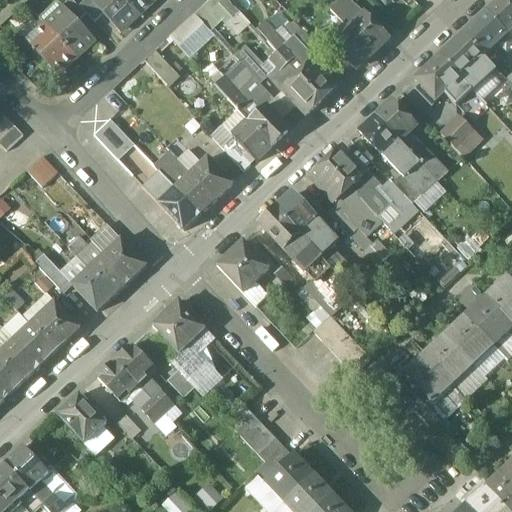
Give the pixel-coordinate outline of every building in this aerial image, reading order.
[(138,17),(122,0),(93,0),(90,3),(103,17),(120,34),(138,17)] [(122,0),(138,17),(155,0),(122,0)] [(388,41),(356,7),(355,8),(353,6),(347,0),(344,0),(330,13),(342,25),(372,57),(388,41)] [(511,0),(502,0),(487,15),(507,36),(511,31),(511,0)] [(79,9),(71,1),(63,9),(65,11),(78,24),(86,17),(79,9)] [(90,3),(88,1),(79,9),(86,17),(94,25),(103,17),(90,3)] [(78,24),(65,11),(47,29),(76,60),(95,42),(78,24)] [(487,15),(463,37),(483,59),(507,36),(487,15)] [(195,16),(170,39),(188,58),(213,36),(195,16)] [(266,24),(257,31),(267,42),(275,34),(266,24)] [(372,57),(342,25),(328,38),(335,45),(332,47),(334,49),(330,53),(341,64),(340,64),(345,69),(349,65),(356,72),(372,57)] [(307,39),(295,26),(287,33),(294,40),(299,46),(307,39)] [(76,60),(47,29),(28,46),(58,77),(76,60)] [(278,55),(323,103),(339,88),(299,46),(294,40),(287,47),(275,34),(267,42),(266,43),(278,55)] [(440,59),(472,93),(495,72),(483,59),(463,37),(440,59)] [(169,88),(180,78),(157,51),(145,61),(169,88)] [(261,69),(246,53),(238,61),(253,77),(261,69)] [(323,103),(278,55),(269,64),(280,76),(276,79),(286,90),(283,93),(306,118),(323,103)] [(472,93),(440,59),(415,82),(420,88),(417,91),(432,108),(444,96),(456,108),(472,93)] [(239,65),(224,79),(237,93),(242,89),(253,79),(239,65)] [(237,93),(224,79),(215,89),(219,92),(225,86),(234,96),(237,93)] [(270,97),(253,79),(242,89),(259,107),(261,105),(270,97)] [(225,86),(219,92),(228,102),(234,96),(225,86)] [(249,125),(266,110),(261,105),(259,107),(242,89),(237,93),(248,104),(239,113),(249,125)] [(248,104),(237,93),(234,96),(228,102),(239,113),(248,104)] [(392,104),(377,119),(400,144),(409,135),(416,129),(392,104)] [(289,134),(266,110),(249,125),(273,150),(289,134)] [(421,166),(400,144),(377,119),(360,135),(401,178),(405,181),(421,166)] [(201,129),(193,121),(185,129),(192,137),(201,129)] [(7,122),(0,128),(0,145),(16,130),(7,122)] [(133,146),(111,122),(94,138),(117,162),(133,146)] [(458,122),(443,138),(464,159),(479,143),(458,122)] [(273,150),(249,125),(233,140),(247,154),(255,163),(257,165),(273,150)] [(16,130),(0,145),(0,147),(7,155),(24,139),(16,130)] [(447,176),(409,135),(400,144),(421,166),(437,184),(447,176)] [(233,140),(222,151),(244,174),(251,167),(243,159),(247,154),(233,140)] [(327,165),(377,220),(387,211),(371,194),(378,188),(343,150),(327,165)] [(233,187),(208,161),(202,166),(188,152),(178,162),(216,203),(233,187)] [(255,163),(247,154),(243,159),(251,167),(255,163)] [(216,203),(178,162),(172,156),(156,171),(162,177),(201,218),(216,203)] [(59,175),(44,159),(28,174),(43,190),(59,175)] [(334,206),(335,204),(347,216),(348,215),(370,238),(383,226),(377,220),(327,165),(310,181),(334,206)] [(405,181),(422,199),(437,184),(421,166),(405,181)] [(201,218),(162,177),(145,193),(184,234),(201,218)] [(401,178),(393,186),(413,207),(422,199),(405,181),(401,178)] [(412,207),(390,183),(380,192),(402,216),(412,207)] [(277,212),(300,237),(322,260),(339,245),(331,237),(309,213),(293,197),(277,212)] [(340,229),(317,206),(309,213),(331,237),(340,229)] [(300,237),(277,212),(261,228),(284,252),(300,237)] [(373,249),(360,233),(351,241),(366,256),(373,249)] [(322,260),(300,237),(284,252),(297,266),(304,259),(312,269),(322,260)] [(90,250),(79,239),(68,250),(79,261),(90,250)] [(122,243),(105,258),(130,285),(146,269),(122,243)] [(270,273),(243,244),(217,269),(256,310),(268,298),(256,286),(270,273)] [(69,284),(44,258),(35,267),(60,293),(69,284)] [(130,285),(105,258),(89,273),(114,299),(130,285)] [(304,292),(284,270),(276,278),(296,299),(304,292)] [(114,299),(89,273),(73,288),(98,315),(114,299)] [(59,294),(45,279),(37,287),(51,301),(59,294)] [(511,284),(507,279),(501,284),(504,287),(490,300),(487,297),(487,298),(511,325),(511,284)] [(25,307),(10,291),(2,299),(16,314),(25,307)] [(483,306),(469,319),(467,317),(466,317),(495,348),(508,362),(511,357),(511,325),(487,298),(481,304),(483,306)] [(16,314),(2,299),(0,301),(0,314),(8,322),(16,314)] [(179,304),(153,329),(179,357),(206,332),(179,304)] [(80,332),(55,305),(31,328),(55,355),(80,332)] [(316,333),(331,319),(323,311),(308,325),(316,333)] [(495,348),(466,317),(460,323),(463,326),(449,339),(446,336),(446,337),(474,367),(495,348)] [(316,333),(314,335),(322,343),(339,328),(331,319),(316,333)] [(55,355),(31,328),(15,343),(40,370),(55,355)] [(339,328),(322,343),(330,352),(347,336),(339,328)] [(347,336),(330,352),(338,360),(355,345),(347,336)] [(474,367),(446,337),(440,342),(442,345),(428,358),(426,355),(425,356),(454,386),(474,367)] [(40,370),(15,343),(0,357),(0,358),(24,385),(40,370)] [(355,345),(338,360),(346,369),(363,353),(355,345)] [(116,364),(152,404),(163,394),(149,380),(156,373),(133,348),(116,364)] [(363,353),(346,369),(354,377),(371,362),(363,353)] [(454,386),(425,356),(419,362),(421,364),(408,377),(405,375),(404,376),(433,406),(454,386)] [(24,385),(0,358),(0,390),(8,399),(24,385)] [(152,404),(116,364),(98,381),(122,406),(129,399),(155,427),(160,423),(157,419),(162,414),(152,404)] [(215,379),(204,368),(189,382),(200,393),(215,379)] [(179,373),(167,384),(184,402),(195,391),(179,373)] [(0,407),(8,399),(0,390),(0,407)] [(163,394),(152,404),(162,414),(168,409),(171,413),(176,408),(163,394)] [(80,398),(58,419),(85,447),(107,426),(80,398)] [(244,408),(227,424),(235,433),(252,416),(244,408)] [(252,416),(235,433),(242,441),(260,425),(252,416)] [(141,434),(127,419),(119,426),(133,441),(141,434)] [(260,425),(242,441),(250,449),(267,432),(260,425)] [(177,430),(164,439),(171,448),(184,439),(177,430)] [(267,432),(250,449),(258,457),(275,440),(267,432)] [(275,440),(258,457),(266,466),(283,449),(275,440)] [(266,466),(256,476),(265,485),(293,459),(283,449),(266,466)] [(31,495),(49,477),(48,476),(24,451),(6,468),(31,495)] [(115,459),(106,467),(113,474),(121,466),(115,459)] [(293,459),(265,485),(284,506),(312,480),(315,478),(309,471),(306,474),(293,459)] [(0,511),(17,511),(21,508),(24,511),(37,511),(43,507),(31,495),(6,468),(0,473),(0,511)] [(511,511),(511,475),(509,472),(506,469),(500,475),(502,478),(488,491),(509,511),(511,511)] [(49,477),(31,495),(43,507),(47,511),(66,511),(80,500),(53,471),(48,476),(49,477)] [(325,495),(312,480),(284,506),(290,511),(318,511),(331,501),(334,498),(328,492),(325,495)] [(211,511),(223,500),(209,485),(196,496),(211,511)] [(509,511),(488,491),(486,488),(480,494),(482,497),(468,510),(469,511),(509,511)] [(166,511),(189,511),(191,511),(175,494),(162,506),(166,511)] [(341,511),(331,501),(318,511),(341,511)]
